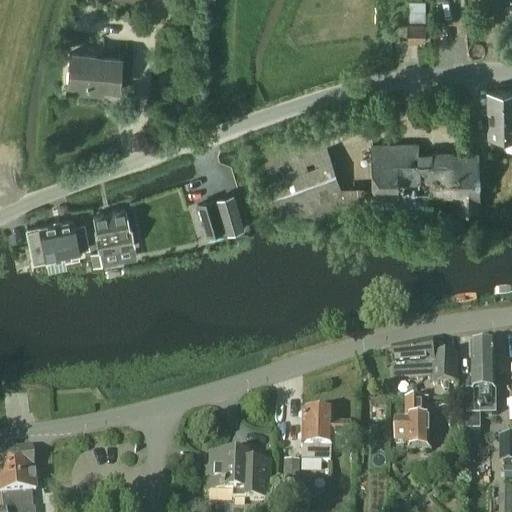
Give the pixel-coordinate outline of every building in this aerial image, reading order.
[(424,40),(424,25),(408,25),(408,40),(424,40)] [(119,57),(70,52),(67,87),(92,90),(93,86),(116,88),(119,57)] [(511,114),(511,90),(488,91),(489,116),(511,114)] [(456,105),(456,104),(432,104),(433,128),(457,128),(456,105)] [(369,129),(364,112),(253,151),(276,219),(289,215),(293,224),(314,217),(316,220),(350,210),(327,144),(369,129)] [(511,114),(489,116),(489,136),(511,135),(511,114)] [(375,145),(374,207),(444,205),(444,202),(458,202),(458,209),(480,208),(479,151),(420,152),(419,144),(375,145)] [(244,228),(234,194),(218,198),(228,233),(244,228)] [(199,203),(208,237),(225,232),(216,199),(199,203)] [(93,216),(100,250),(132,244),(128,223),(127,224),(124,210),(93,216)] [(26,229),(32,262),(64,255),(65,259),(77,257),(76,253),(79,253),(78,249),(88,247),(83,223),(73,225),(72,219),(26,229)] [(99,249),(89,251),(93,266),(102,265),(99,249)] [(459,384),(458,357),(433,357),(433,343),(395,350),(395,380),(434,379),(434,385),(459,384)] [(496,422),(496,380),(496,348),(473,348),(474,393),(469,393),(469,416),(468,432),(482,432),(481,422),(496,422)] [(427,401),(404,401),(404,421),(394,421),(394,445),(407,444),(407,451),(428,451),(427,401)] [(332,444),(347,444),(348,426),(331,425),(332,414),(301,414),(301,463),(327,464),(328,450),(332,452),(332,444)] [(31,449),(11,451),(15,511),(32,511),(33,511),(31,511),(30,493),(34,492),(31,449)] [(15,511),(11,451),(0,451),(0,495),(1,509),(0,509),(0,511),(15,511)] [(205,470),(204,493),(231,494),(231,502),(254,503),(269,504),(270,467),(255,466),(244,466),(244,457),(209,456),(209,470),(205,470)] [(298,463),(283,463),(282,499),(297,499),(298,463)] [(511,511),(511,490),(499,490),(498,511),(511,511)]
